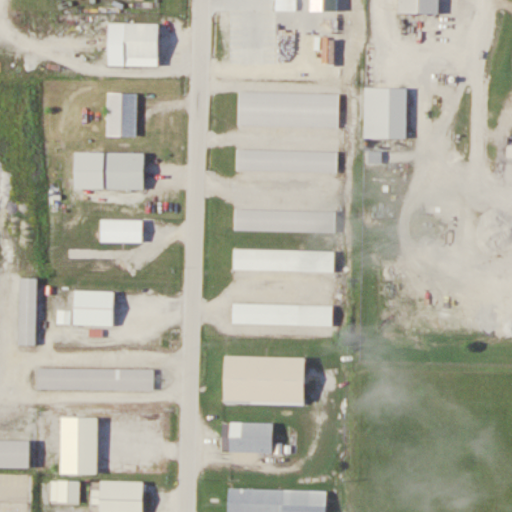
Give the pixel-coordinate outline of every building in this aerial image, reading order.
[(400,0),(440,0),(440,11),(400,11),(400,0)] [(110,21),(109,64),(157,65),(158,22),(110,21)] [(366,86),(365,136),(407,137),(408,87),(366,86)] [(239,90),(238,124),(339,127),(340,93),(239,90)] [(108,91),(137,92),(137,135),(108,134),(108,91)] [(237,148),(237,168),(337,170),(337,150),(237,148)] [(102,151),(102,187),(144,187),(144,150),(102,151)] [(235,207),(336,209),(336,230),(235,228),(235,207)] [(101,217),(101,241),(142,241),(142,219),(101,217)] [(238,242),(237,260),(335,264),(336,245),(238,242)] [(22,277),(38,277),(36,343),(20,343),(22,277)] [(79,285),(79,318),(118,318),(118,286),(79,285)] [(236,296),(235,315),(334,318),(335,299),(236,296)] [(228,353),(227,396),(306,399),(307,355),(228,353)] [(45,361),(44,381),(159,384),(160,364),(45,361)] [(62,414),(62,471),(98,471),(98,414),(62,414)] [(233,421),(232,451),(272,452),(273,422),(233,421)] [(0,433),(0,459),(30,459),(30,433),(0,433)] [(103,479),(102,511),(146,511),(147,480),(103,479)] [(51,501),(81,501),(81,480),(51,480),(51,501)] [(232,487),(231,511),(328,511),(329,490),(232,487)]
